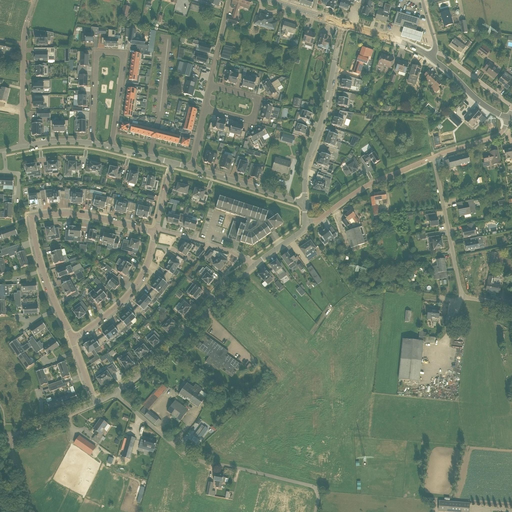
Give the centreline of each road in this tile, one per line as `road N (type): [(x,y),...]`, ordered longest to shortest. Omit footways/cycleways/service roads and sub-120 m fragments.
road 1 (residential): [(155,233),(90,216),(30,217),(71,337)]
road 2 (residential): [(92,143),(96,53),(124,54),(112,147)]
road 3 (residential): [(511,314),(466,298),(433,156)]
road 4 (residential): [(113,393),(254,265)]
road 5 (residential): [(304,202),(305,167),(344,23)]
road 6 (unclassified): [(22,146),(23,34),(34,0)]
road 7 (residential): [(304,220),(320,219),(372,182),(433,156)]
road 8 (residential): [(233,468),(184,453),(113,393)]
road 9 (residential): [(71,337),(138,282),(155,233)]
road 10 (residential): [(205,109),(253,121),(258,99),(210,85)]
